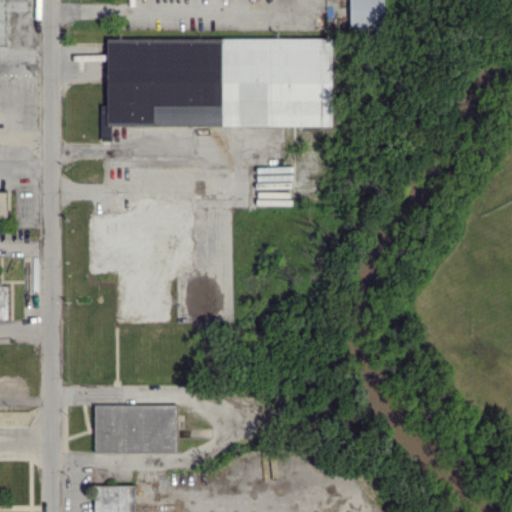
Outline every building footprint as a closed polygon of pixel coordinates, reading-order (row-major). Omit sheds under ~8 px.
[(347,0),(348,30),(383,29),(382,0),(347,0)] [(330,37),(105,39),(106,126),(330,125),(330,37)] [(99,140),(110,141),(110,126),(104,126),(105,105),(100,105),(99,140)] [(90,214),(90,272),(117,272),(117,318),(164,318),(164,271),(189,271),(189,214),(161,214),(161,198),(146,198),(146,214),(90,214)] [(176,404),(93,403),(93,452),(176,453),(176,404)] [(134,484),(93,485),(93,511),(106,511),(134,511),(134,484)]
